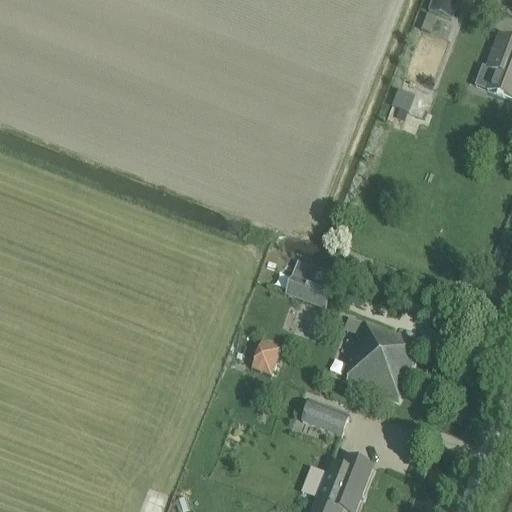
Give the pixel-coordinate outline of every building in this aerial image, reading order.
[(460,0),(432,0),(427,14),(452,23),(460,0)] [(511,43),(488,34),(469,85),(511,101),(511,43)] [(308,266),(295,299),(326,311),(339,277),(308,266)] [(399,402),(421,347),(350,320),(345,333),(361,339),(345,381),(399,402)] [(258,359),(276,366),(281,351),(263,344),(258,359)] [(276,366),(258,359),(244,395),(262,402),(276,366)] [(349,421),(310,405),(302,424),(342,439),(349,421)] [(356,511),(374,469),(348,459),(329,508),(340,511),(356,511)]
